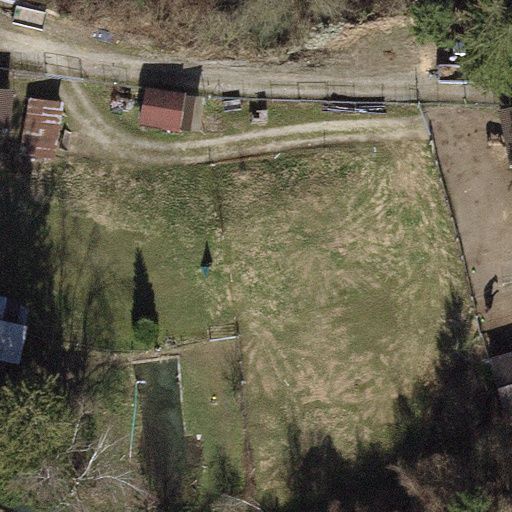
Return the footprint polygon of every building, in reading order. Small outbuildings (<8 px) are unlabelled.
[(0,119),(18,121),(21,84),(0,81),(0,119)] [(189,98),(147,91),(141,129),(182,136),(189,98)] [(56,162),(66,106),(31,100),(21,156),(56,162)] [(0,361),(17,366),(24,336),(0,329),(0,361)] [(511,424),(511,361),(495,366),(511,424)]
